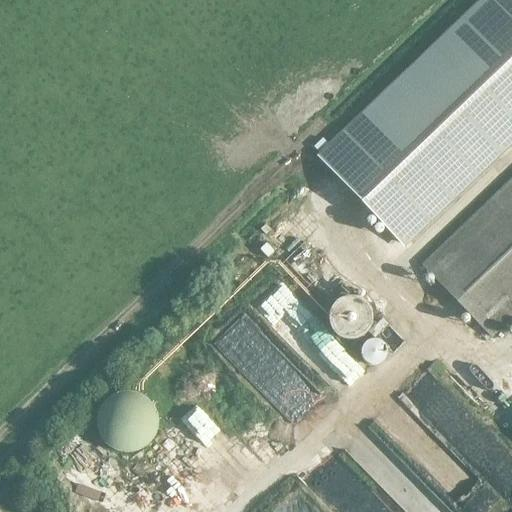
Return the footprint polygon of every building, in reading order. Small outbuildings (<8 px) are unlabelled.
[(511,0),(487,0),(322,156),(404,242),(511,139),(511,0)] [(511,179),(423,264),(492,337),(511,317),(511,179)] [(273,223),(263,240),(284,252),(294,235),(273,223)] [(275,253),(267,244),(259,251),(268,260),(275,253)] [(368,307),(365,304),(363,302),(360,300),(354,298),(349,297),(344,298),(338,300),(332,306),(328,312),(327,319),(328,325),(331,332),(336,337),(342,340),(348,341),(354,341),(359,339),(363,336),(368,332),(370,326),(372,320),(370,313),(368,307)] [(216,339),(239,369),(242,366),(253,381),(259,377),(271,392),(286,411),(300,400),(296,395),(300,392),(244,318),(216,339)] [(384,348),(381,344),(378,342),(373,341),(368,342),(363,345),(361,348),(360,353),(360,357),(363,362),(367,365),(371,366),(376,366),(380,364),(383,361),(385,356),(385,352),(384,348)] [(151,405),(148,401),(145,399),(139,395),(132,393),(123,392),(114,395),(106,399),(99,408),(96,417),(95,423),(96,431),(100,439),(105,446),(112,450),(120,453),(127,454),(134,453),(139,451),(144,448),(149,445),(153,438),(156,431),(157,425),(157,419),(156,414),(154,409),(151,405)] [(511,411),(501,420),(511,432),(511,411)] [(449,413),(438,423),(510,501),(511,499),(511,457),(484,427),(466,443),(449,424),(454,418),(449,413)] [(344,448),(407,511),(442,511),(398,468),(383,483),(372,472),(388,457),(362,430),(344,448)] [(121,491),(130,483),(119,470),(110,477),(121,491)]
